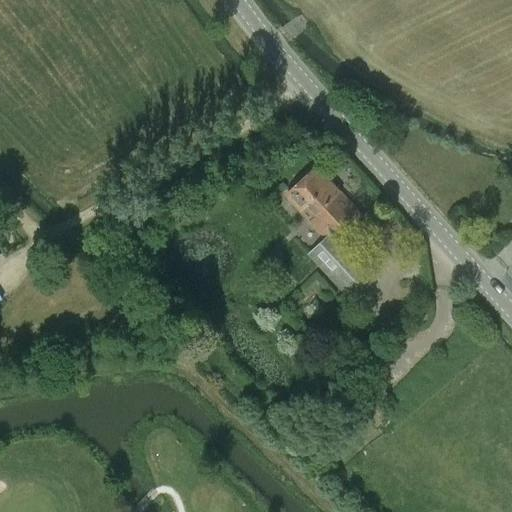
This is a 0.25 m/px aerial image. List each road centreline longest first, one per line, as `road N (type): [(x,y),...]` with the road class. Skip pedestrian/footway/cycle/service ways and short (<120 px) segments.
road 1 (tertiary): [(511,315),(234,0)]
road 2 (track): [(0,396),(142,367),(170,369),(209,394),(332,511)]
